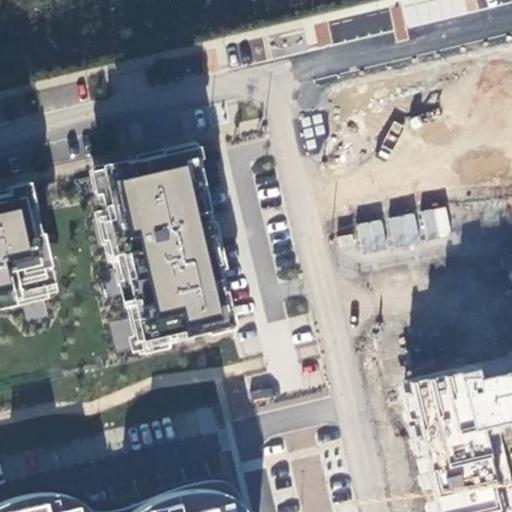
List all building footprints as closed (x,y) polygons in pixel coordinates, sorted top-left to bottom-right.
[(235,325),(193,146),(88,171),(130,349),(235,325)] [(27,188),(0,193),(0,308),(53,296),(27,188)] [(360,250),(450,236),(446,207),(416,211),(417,213),(382,218),(383,219),(356,223),(360,250)] [(511,356),(405,382),(419,441),(435,511),(497,511),(477,428),(511,419),(511,356)] [(26,495),(13,498),(0,501),(0,511),(243,511),(241,503),(234,491),(226,484),(217,482),(206,483),(192,485),(181,488),(167,491),(150,497),(136,503),(124,511),(86,511),(80,504),(67,497),(52,494),(38,492),(26,495)]
